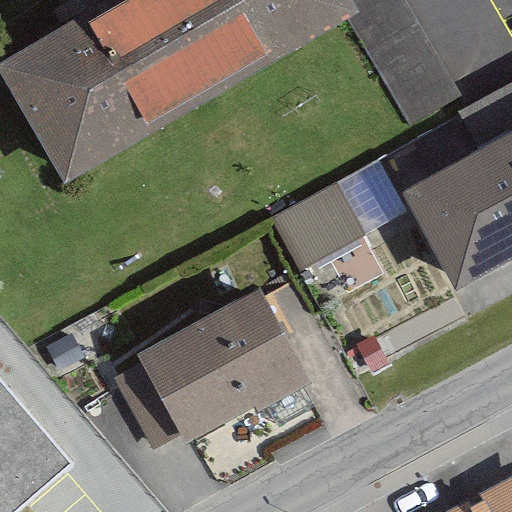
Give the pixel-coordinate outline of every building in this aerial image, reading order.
[(77,0),(0,44),(0,61),(58,164),(336,6),(346,0),(77,0)] [(346,0),(336,6),(408,135),(458,106),(397,0),(346,0)] [(511,268),(511,149),(416,202),(466,293),(511,268)] [(363,240),(335,193),(275,228),(302,276),(363,240)] [(312,388),(264,297),(140,362),(145,371),(114,387),(151,456),(182,439),(189,453),(312,388)] [(79,363),(68,343),(45,357),(56,376),(79,363)] [(0,511),(73,450),(0,365),(0,511)] [(511,511),(511,483),(459,511),(511,511)]
